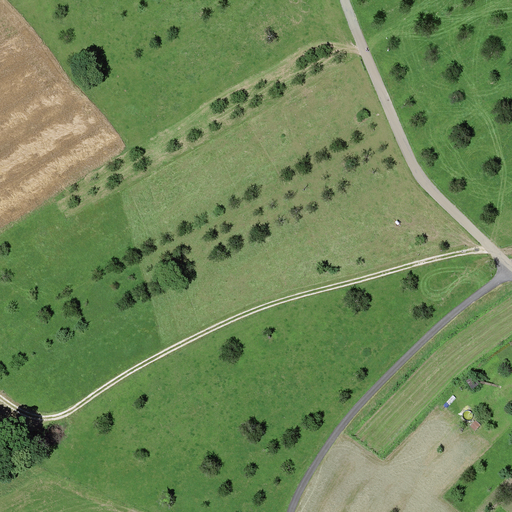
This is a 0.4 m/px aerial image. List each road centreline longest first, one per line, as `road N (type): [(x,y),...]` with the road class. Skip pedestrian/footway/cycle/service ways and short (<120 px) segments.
road 1 (track): [(490,246),(253,308),(65,413),(24,412),(0,396)]
road 2 (unclassified): [(510,267),(377,385),(318,457),(290,511)]
road 3 (unclassified): [(510,267),(437,195),(396,135),(345,0)]
